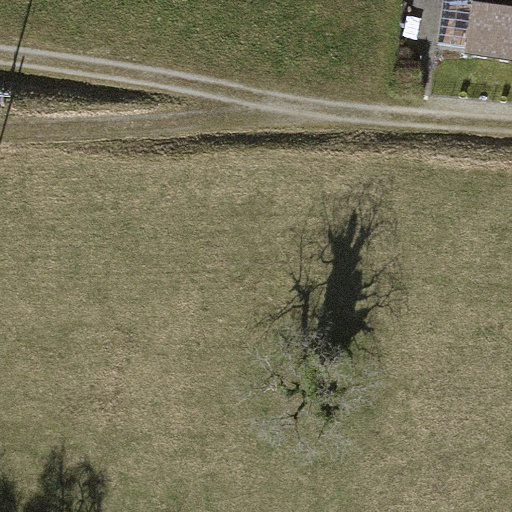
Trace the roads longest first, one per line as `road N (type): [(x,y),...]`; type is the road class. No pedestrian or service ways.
road 1 (track): [(511,139),(376,125),(0,62)]
road 2 (track): [(251,104),(199,119),(0,132)]
